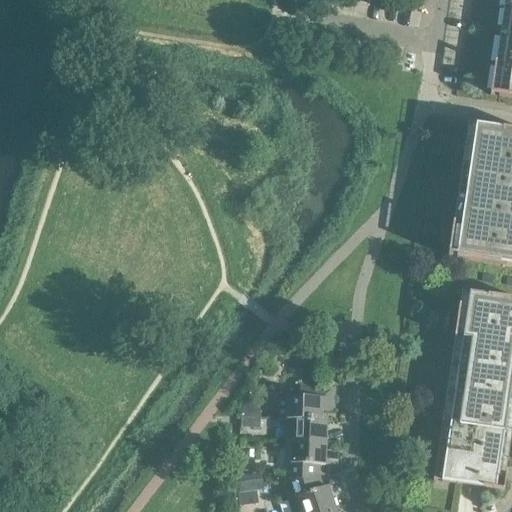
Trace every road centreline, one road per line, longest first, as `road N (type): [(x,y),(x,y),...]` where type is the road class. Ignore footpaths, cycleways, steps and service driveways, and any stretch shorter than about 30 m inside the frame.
road 1 (residential): [(360,511),(348,465),(356,329)]
road 2 (residential): [(511,116),(426,103),(437,42)]
road 3 (residential): [(437,42),(310,22)]
